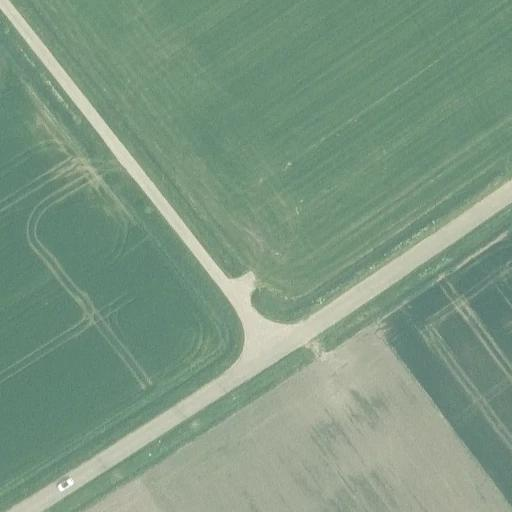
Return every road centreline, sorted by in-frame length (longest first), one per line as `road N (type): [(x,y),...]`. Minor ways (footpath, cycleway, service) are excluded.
road 1 (unclassified): [(277,351),(0,0)]
road 2 (unclassified): [(24,511),(277,351)]
road 3 (unclassified): [(277,351),(511,190)]
